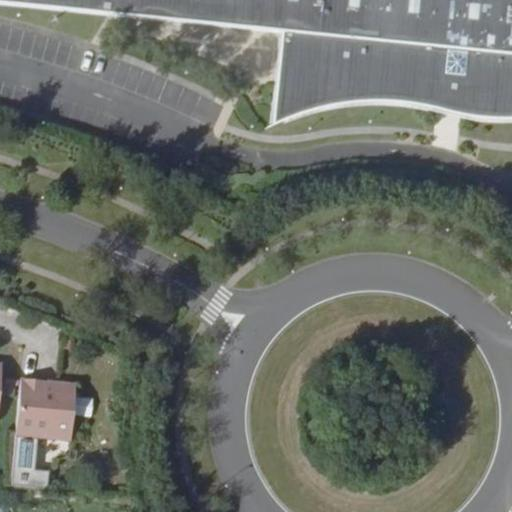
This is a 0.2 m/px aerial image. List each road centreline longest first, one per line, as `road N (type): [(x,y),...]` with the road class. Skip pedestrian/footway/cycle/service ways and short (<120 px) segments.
road 1 (unclassified): [(503,358),(478,321),(444,293),(403,276),(359,273),(316,283),(277,305),(247,337)]
road 2 (unclassified): [(0,211),(69,231),(183,282),(247,337)]
road 3 (unclassified): [(247,337),(227,380),(222,428),(233,474),(255,511)]
